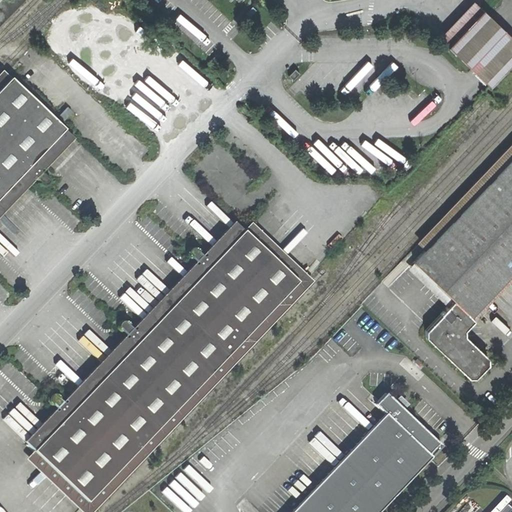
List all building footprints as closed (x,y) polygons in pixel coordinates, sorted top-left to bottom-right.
[(217,70),(225,62),(220,57),(212,65),(217,70)] [(70,141),(9,82),(0,90),(0,212),(13,199),(24,188),(17,182),(40,159),(46,165),(59,152),(70,141)] [(60,119),(64,124),(73,116),(68,111),(60,119)] [(511,274),(511,146),(411,251),(411,256),(455,297),(429,325),(428,335),(468,374),(476,374),(488,361),(488,354),(466,334),(465,328),(475,316),(473,314),(511,274)] [(25,460),(80,511),(91,511),(311,282),(308,279),(322,265),(318,261),(304,276),(250,225),(243,232),(233,223),(219,238),(175,284),(145,315),(108,354),(79,385),(37,429),(23,443),(33,452),(25,460)] [(379,511),(392,500),(441,448),(386,395),(375,407),(384,416),(292,511),(379,511)] [(480,410),(484,413),(492,403),(489,400),(480,410)] [(432,428),(437,423),(427,412),(422,417),(432,428)]
